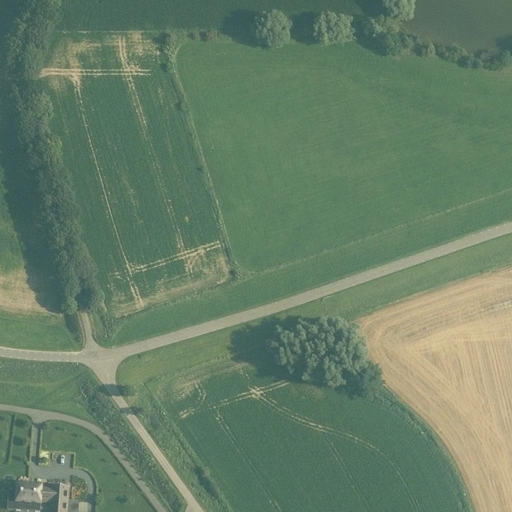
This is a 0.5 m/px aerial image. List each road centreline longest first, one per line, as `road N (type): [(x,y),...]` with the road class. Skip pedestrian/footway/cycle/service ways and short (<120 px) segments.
road 1 (unclassified): [(511,228),(96,359)]
road 2 (unclassified): [(198,511),(96,359)]
